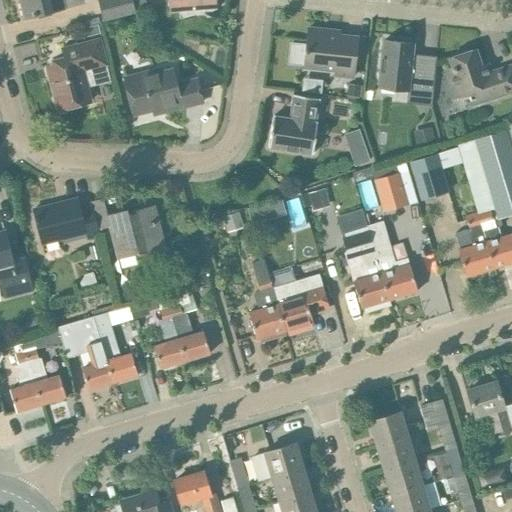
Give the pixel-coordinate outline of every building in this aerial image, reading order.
[(20,0),(25,17),(63,7),(61,0),(20,0)] [(131,0),(99,0),(104,19),(134,11),(131,0)] [(168,0),(169,12),(178,12),(180,18),(216,9),(217,0),(168,0)] [(289,42),(287,64),(304,66),(324,68),(334,69),(333,76),(353,79),(355,57),(357,37),(329,34),(329,30),(308,28),(306,44),(289,42)] [(66,61),(47,66),(58,109),(90,101),(86,87),(82,69),(94,66),(106,63),(108,63),(104,51),(101,39),(88,42),(63,49),(66,61)] [(408,92),(408,89),(433,92),(436,60),(421,58),(420,61),(412,61),(414,43),(384,40),(379,89),(408,92)] [(468,94),(472,105),(511,91),(511,64),(491,71),(488,64),(481,66),(476,49),(449,58),(452,67),(445,69),(455,98),(468,94)] [(134,114),(164,107),(165,111),(202,102),(196,79),(176,84),(172,69),(125,81),(134,114)] [(303,90),(323,91),(323,78),(304,77),(303,90)] [(348,83),(346,95),(348,96),(347,98),(360,99),(360,96),(361,97),(362,85),(348,83)] [(311,153),(316,123),(314,122),(318,98),(293,94),(290,118),(274,115),(269,147),(311,153)] [(432,127),(412,131),(416,148),(435,143),(432,127)] [(359,128),(343,134),(355,166),(371,161),(359,128)] [(476,141),(459,146),(463,163),(465,170),(477,211),(494,268),(511,262),(511,232),(500,237),(497,226),(501,225),(499,217),(511,212),(511,151),(505,130),(475,139),(476,141)] [(448,192),(444,176),(442,168),(463,163),(459,146),(410,160),(421,199),(448,192)] [(396,164),(373,170),(375,180),(384,210),(407,204),(398,173),(396,164)] [(313,211),(330,206),(325,188),(308,193),(313,211)] [(291,231),(310,226),(301,194),(283,199),(291,231)] [(98,236),(97,230),(92,209),(80,211),(77,198),(33,209),(42,244),(85,233),(86,239),(98,236)] [(165,249),(154,205),(128,211),(127,209),(107,214),(103,198),(90,201),(92,209),(97,230),(109,227),(117,259),(145,252),(145,254),(165,249)] [(458,249),(460,257),(466,276),(494,268),(477,211),(464,215),(473,245),(458,249)] [(368,227),(367,227),(368,229),(388,299),(389,299),(417,291),(412,271),(409,265),(408,258),(394,262),(382,222),(368,227)] [(388,299),(368,229),(367,227),(342,234),(347,252),(361,247),(364,259),(362,259),(367,276),(353,281),(361,307),(388,299)] [(0,279),(5,299),(32,292),(24,260),(13,263),(6,239),(0,241),(0,279)] [(263,260),(251,263),(259,292),(254,293),(258,309),(248,312),(256,339),(284,331),(276,304),(272,291),(267,275),(263,260)] [(305,296),(276,304),(284,331),(285,330),(312,322),(310,315),(329,309),(322,286),(303,291),(305,296)] [(165,296),(166,298),(172,319),(185,360),(210,353),(203,331),(193,334),(186,313),(182,314),(180,307),(191,303),(187,289),(165,296)] [(165,342),(154,346),(161,368),(185,360),(172,319),(166,298),(165,296),(146,302),(149,310),(158,308),(159,311),(162,320),(159,321),(165,342)] [(95,317),(114,382),(138,374),(131,353),(120,357),(114,336),(111,337),(108,330),(133,322),(128,307),(95,317)] [(88,345),(94,364),(82,368),(88,389),(114,382),(95,317),(73,323),(72,322),(59,326),(68,358),(81,354),(80,348),(88,345)] [(36,349),(47,346),(43,334),(22,340),(41,404),(65,396),(59,375),(48,379),(41,358),(39,358),(36,349)] [(22,340),(11,344),(18,365),(14,366),(20,387),(10,390),(16,411),(41,404),(22,340)] [(511,404),(504,406),(496,381),(468,390),(475,415),(488,411),(495,433),(510,428),(511,427),(511,404)] [(436,418),(446,415),(442,399),(431,402),(436,418)] [(400,411),(368,421),(376,445),(408,436),(417,433),(414,423),(405,426),(400,411)] [(439,427),(443,442),(454,439),(449,424),(439,427)] [(376,445),(383,470),(415,460),(408,436),(376,445)] [(264,452),(271,476),(303,467),(296,442),(264,452)] [(451,467),(461,464),(456,448),(446,451),(451,467)] [(415,460),(383,470),(390,494),(423,484),(415,460)] [(237,487),(247,483),(241,461),(230,464),(237,487)] [(504,466),(477,474),(482,491),(509,482),(504,466)] [(278,501),(310,491),(303,467),(271,476),(278,501)] [(205,511),(219,511),(214,492),(210,494),(203,471),(174,480),(181,504),(201,498),(205,511)] [(453,475),(458,491),(468,488),(464,472),(453,475)] [(244,511),(255,508),(247,483),(237,487),(244,511)] [(390,494),(395,511),(419,511),(430,509),(423,484),(390,494)] [(505,500),(511,497),(511,485),(501,488),(505,500)] [(115,505),(116,511),(172,511),(167,496),(158,499),(154,486),(142,490),(143,493),(120,500),(121,504),(115,505)] [(278,501),(281,511),(316,511),(310,491),(278,501)] [(220,500),(223,511),(237,511),(233,496),(220,500)] [(464,511),(474,511),(475,511),(471,496),(460,499),(464,511)]
